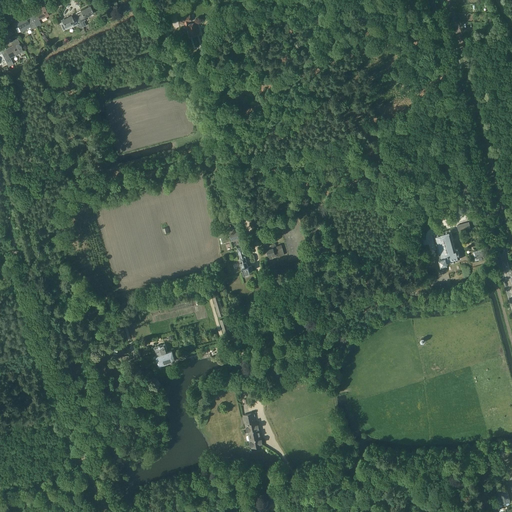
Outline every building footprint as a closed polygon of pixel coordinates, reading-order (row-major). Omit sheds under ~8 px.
[(49,15),(44,6),(41,7),(42,8),(35,12),(36,14),(31,16),(36,26),(41,24),(39,19),(41,18),(41,19),(49,15)] [(76,13),(83,27),(86,25),(84,21),(85,20),(84,17),(94,12),(90,6),(81,11),(81,12),(77,14),(76,13)] [(83,27),(76,13),(62,20),(63,23),(60,24),(64,31),(76,25),(77,24),(79,27),(81,28),(83,27)] [(196,23),(189,24),(188,22),(191,21),(190,15),(179,18),(180,23),(186,22),(187,25),(186,25),(187,29),(188,29),(190,36),(198,34),(196,23)] [(31,29),(36,26),(31,16),(27,18),(26,16),(19,20),(18,19),(15,20),(21,32),(24,31),(24,30),(30,27),(31,29)] [(2,53),(7,64),(9,66),(13,64),(10,57),(24,51),(18,40),(12,43),(13,46),(6,49),(5,47),(0,50),(2,53)] [(457,225),(459,231),(470,228),(469,222),(457,225)] [(434,235),(440,258),(439,258),(441,265),(447,263),(460,259),(457,249),(455,249),(451,234),(450,230),(439,233),(434,235)] [(230,233),(232,242),(241,239),(239,231),(230,233)] [(266,246),(270,259),(279,256),(276,246),(275,243),(266,246)] [(250,276),(250,272),(253,271),(251,265),(248,266),(243,247),(237,248),(241,264),(240,264),(240,268),(242,267),(242,268),(241,268),(242,269),(242,268),(244,274),(245,274),(245,277),(250,276)] [(473,251),(475,260),(486,257),(484,248),(473,251)] [(217,293),(212,294),(219,317),(224,315),(217,293)] [(225,318),(220,320),(225,337),(230,336),(225,318)] [(157,355),(168,352),(165,344),(154,347),(157,355)] [(168,352),(157,355),(156,356),(159,365),(162,365),(162,364),(172,361),(173,361),(175,361),(173,354),(172,351),(168,352)] [(254,413),(244,415),(246,425),(247,425),(249,435),(247,435),(246,436),(247,440),(248,440),(250,440),(252,447),(263,445),(261,438),(260,438),(258,430),(259,430),(257,422),(255,422),(254,417),(255,417),(254,413)] [(507,488),(494,492),(497,505),(511,502),(507,488)]
